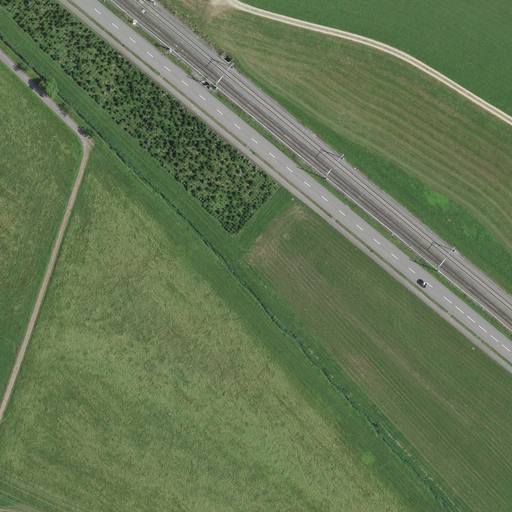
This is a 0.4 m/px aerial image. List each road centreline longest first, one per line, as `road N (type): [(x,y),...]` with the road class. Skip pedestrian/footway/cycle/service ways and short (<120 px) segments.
road 1 (primary): [(87,0),(511,353)]
road 2 (track): [(0,414),(87,157),(77,131),(0,56)]
road 3 (track): [(229,0),(404,57),(511,122)]
